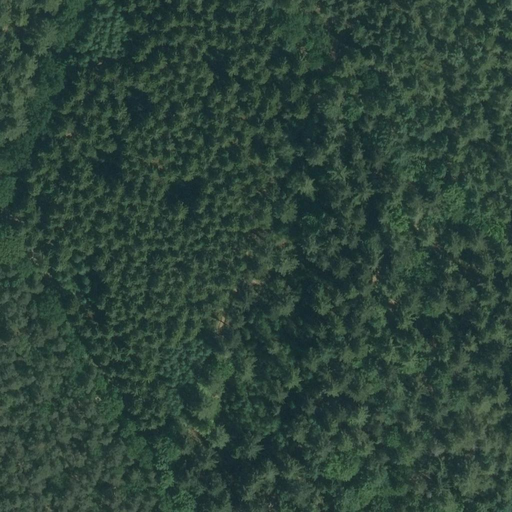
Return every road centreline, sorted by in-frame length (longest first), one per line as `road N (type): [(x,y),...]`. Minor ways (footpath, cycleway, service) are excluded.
road 1 (track): [(379,511),(399,471),(511,346)]
road 2 (tertiary): [(0,172),(41,96),(74,0)]
